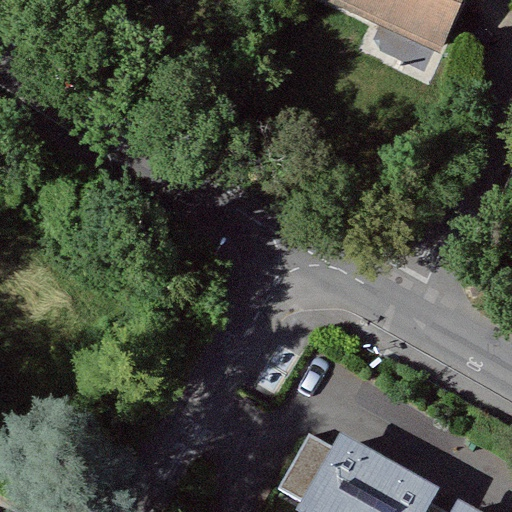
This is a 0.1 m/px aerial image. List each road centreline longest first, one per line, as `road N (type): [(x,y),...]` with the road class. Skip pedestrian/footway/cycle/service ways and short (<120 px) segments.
road 1 (unclassified): [(0,53),(302,249)]
road 2 (residential): [(135,511),(302,249)]
road 3 (residential): [(413,312),(511,102)]
road 4 (unclassified): [(302,249),(413,312)]
